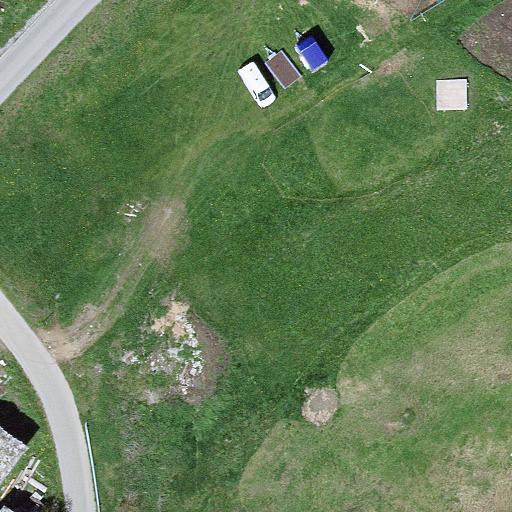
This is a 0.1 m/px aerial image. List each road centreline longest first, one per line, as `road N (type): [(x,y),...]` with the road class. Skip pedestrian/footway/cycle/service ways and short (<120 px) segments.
road 1 (residential): [(75,511),(58,414),(0,330)]
road 2 (unclassified): [(88,0),(0,96)]
